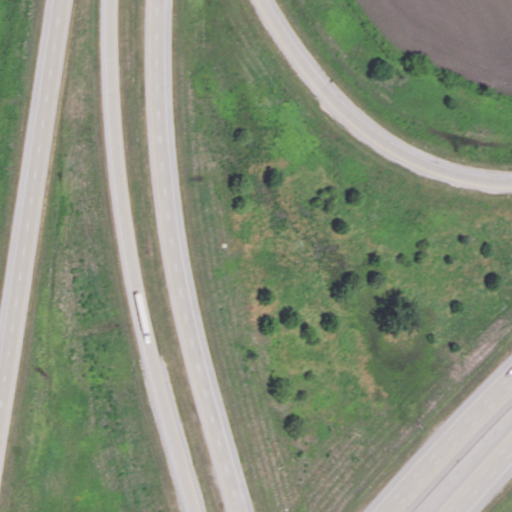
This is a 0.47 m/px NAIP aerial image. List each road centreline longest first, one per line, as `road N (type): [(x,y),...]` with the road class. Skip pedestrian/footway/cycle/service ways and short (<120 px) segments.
road 1 (motorway): [(110,0),(120,193),(137,303),(193,511)]
road 2 (motorway): [(235,511),(177,287),(159,167),(157,0)]
road 3 (motorway): [(64,0),(0,411)]
road 4 (motorway): [(511,179),(474,179),(395,151),(331,100),(264,0)]
road 5 (motorway): [(511,377),(385,511)]
